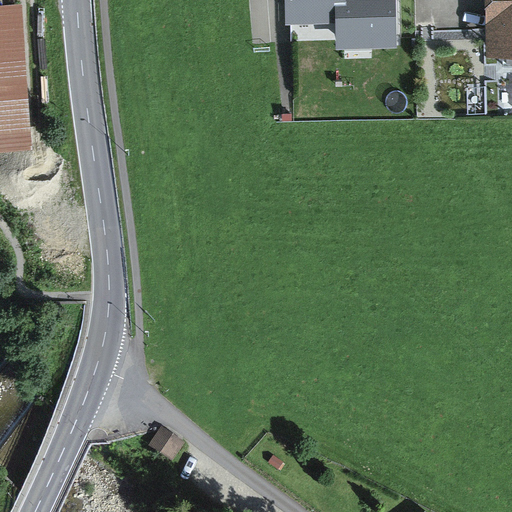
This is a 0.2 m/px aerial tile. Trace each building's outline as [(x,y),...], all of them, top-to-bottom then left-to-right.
[(344,5),(344,0),(289,0),(290,20),(339,19),(339,5),(344,5)] [(339,5),(339,19),(340,44),(391,43),(389,0),(344,0),(344,5),(339,5)] [(511,0),(500,0),(499,62),(511,62),(511,0)] [(25,6),(0,7),(0,153),(33,152),(25,6)] [(161,429),(150,444),(170,457),(180,442),(161,429)]
